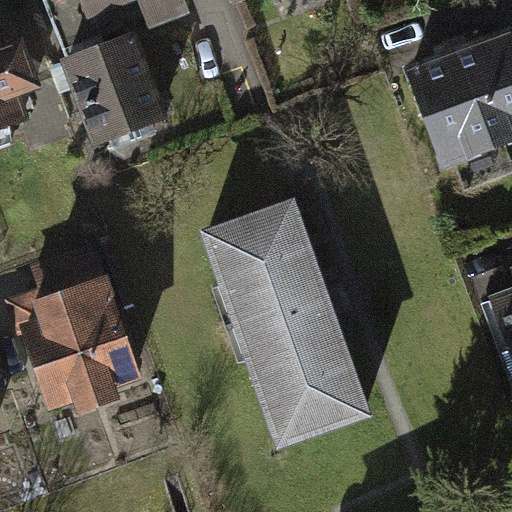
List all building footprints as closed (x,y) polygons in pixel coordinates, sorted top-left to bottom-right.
[(191,0),(46,0),(65,47),(105,31),(97,11),(124,0),(141,0),(152,24),(194,7),(191,0)] [(0,19),(0,122),(32,111),(24,90),(47,82),(27,27),(6,35),(0,19)] [(173,111),(139,24),(63,52),(96,140),(173,111)] [(511,47),(504,26),(397,65),(435,170),(511,142),(511,47)] [(367,409),(290,188),(193,222),(270,443),(367,409)] [(19,335),(27,332),(52,405),(77,397),(81,407),(125,392),(122,382),(146,373),(111,268),(102,271),(93,244),(34,263),(42,286),(7,298),(19,335)] [(511,286),(476,299),(510,392),(511,390),(511,286)]
